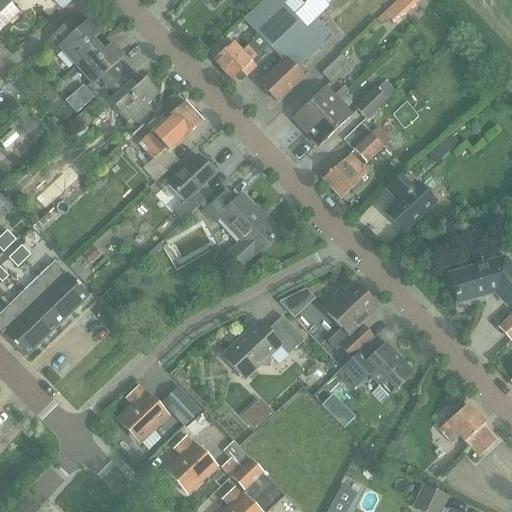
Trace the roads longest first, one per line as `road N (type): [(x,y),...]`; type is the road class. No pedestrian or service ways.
road 1 (residential): [(351,243),(192,324),(71,435)]
road 2 (residential): [(351,243),(120,0)]
road 3 (residential): [(511,419),(351,243)]
